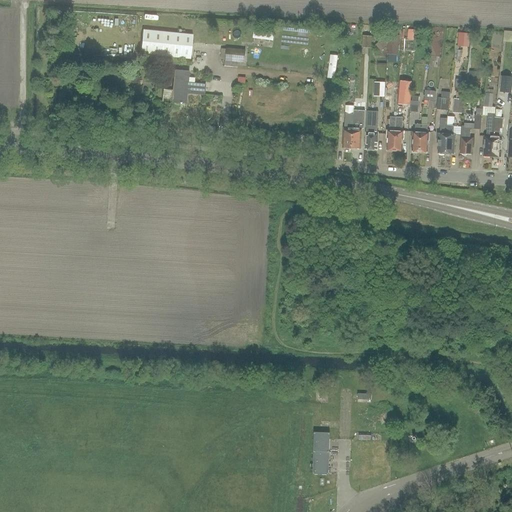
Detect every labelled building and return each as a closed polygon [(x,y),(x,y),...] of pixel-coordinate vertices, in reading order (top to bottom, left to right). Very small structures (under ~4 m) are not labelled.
[(503,39),(511,39),(511,30),(504,29),(503,39)] [(193,35),(143,30),(141,54),(191,60),(193,35)] [(258,30),(258,38),(278,38),(278,30),(258,30)] [(470,34),(458,33),(458,46),(469,47),(470,34)] [(389,35),(388,55),(389,55),(397,55),(398,56),(400,36),(389,35)] [(362,48),(371,48),(372,36),(363,36),(362,48)] [(384,41),(378,47),(381,51),(387,45),(384,41)] [(246,49),(226,48),(226,49),(222,49),(221,59),(226,60),(225,66),(237,67),(238,62),(244,63),(246,49)] [(190,72),(175,70),(172,104),(187,105),(188,95),(205,97),(206,85),(189,83),(190,72)] [(511,93),(511,89),(511,77),(502,76),(500,92),(511,93)] [(385,83),(375,82),(375,96),(385,97),(385,83)] [(399,98),(410,99),(411,90),(399,89),(399,98)] [(435,109),(436,91),(426,90),(425,100),(429,101),(428,108),(435,109)] [(449,110),(451,93),(443,92),(442,98),(439,98),(437,109),(449,110)] [(484,156),(493,157),(495,125),(495,118),(496,108),(493,107),(494,94),(485,94),(484,107),(483,107),(483,116),(488,116),(487,137),(485,137),(484,156)] [(462,113),(464,95),(456,95),(456,99),(455,98),(454,113),(462,113)] [(419,112),(420,97),(413,97),(413,102),(412,101),(411,112),(419,112)] [(481,130),(482,116),(483,116),(483,106),(481,106),(480,109),(477,108),(476,116),(472,116),(472,124),(465,124),(464,128),(463,128),(462,137),(461,137),(460,154),(472,155),(472,147),(474,147),(475,139),(470,138),(471,129),(481,130)] [(368,111),(365,149),(378,150),(379,134),(378,134),(379,111),(368,111)] [(343,148),(352,149),(354,119),(353,119),(353,114),(346,114),(345,128),(344,128),(343,148)] [(447,135),(446,154),(454,155),(455,141),(456,141),(457,135),(454,135),(455,116),(448,116),(448,119),(447,135)] [(422,125),(420,153),(428,153),(429,141),(430,141),(430,133),(428,133),(429,117),(423,117),(422,125)] [(387,151),(395,151),(397,124),(397,118),(390,118),(390,131),(387,131),(386,139),(388,140),(387,151)] [(397,124),(395,151),(403,151),(403,140),(404,139),(405,132),(402,132),(403,118),(397,118),(397,124)] [(504,119),(495,118),(495,125),(493,157),(501,157),(503,138),(500,137),(501,129),(503,129),(504,119)] [(362,120),(354,119),(352,149),(361,149),(362,129),(361,128),(362,120)] [(438,154),(446,154),(447,135),(448,119),(441,119),(440,134),(438,134),(438,141),(439,142),(438,154)] [(420,153),(422,125),(416,125),(415,132),(412,132),(412,140),(413,142),(413,152),(420,153)] [(330,433),(315,432),(313,474),(328,475),(330,433)]
